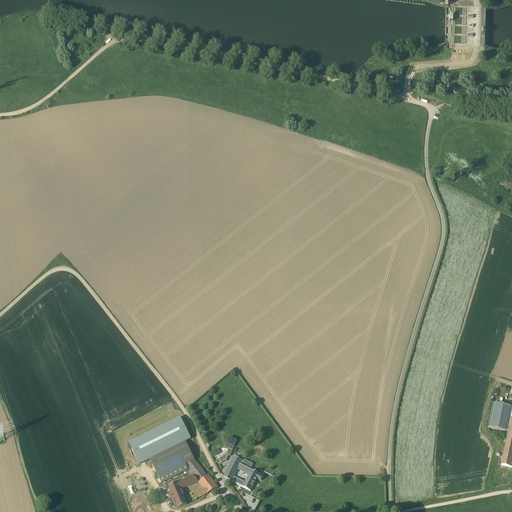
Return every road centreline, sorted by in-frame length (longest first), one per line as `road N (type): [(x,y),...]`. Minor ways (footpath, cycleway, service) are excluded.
road 1 (unclassified): [(388,511),(391,415),(444,222),(424,169),(431,109),(405,99),(406,88)]
road 2 (track): [(405,99),(138,40),(103,50),(31,108),(0,114)]
road 3 (track): [(227,492),(184,413),(72,272),(54,269),(0,316)]
road 4 (track): [(511,493),(391,511)]
